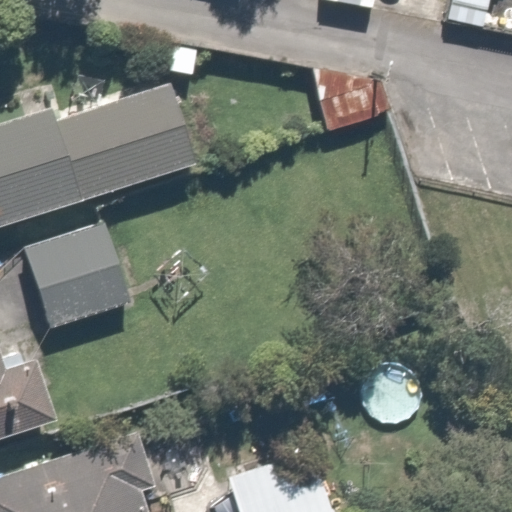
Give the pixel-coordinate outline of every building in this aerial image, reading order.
[(428,19),(431,0),(313,0),(314,1),(428,19)] [(511,0),(445,0),(442,22),(511,36),(511,0)] [(360,112),(280,87),(289,149),(372,138),(360,112)] [(0,234),(163,191),(143,119),(36,147),(33,136),(0,144),(0,234)] [(91,265),(0,287),(0,359),(107,333),(91,265)] [(0,452),(8,451),(0,420),(0,452)] [(129,511),(112,450),(0,481),(0,511),(129,511)] [(302,511),(292,477),(194,505),(196,511),(302,511)]
